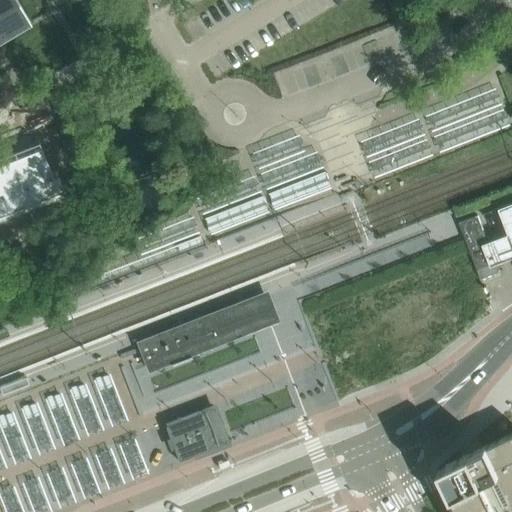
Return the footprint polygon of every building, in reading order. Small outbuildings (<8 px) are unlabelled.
[(0,0),(0,37),(1,37),(9,32),(14,30),(29,21),(16,0),(0,0)] [(40,148),(0,163),(0,215),(58,193),(40,148)] [(511,197),(499,202),(508,226),(481,236),(490,260),(511,251),(511,197)] [(469,249),(480,278),(499,271),(496,263),(483,229),(478,215),(459,222),(464,234),(469,249)] [(431,284),(356,304),(369,356),(445,336),(431,284)] [(171,365),(191,357),(188,350),(251,326),(242,305),(199,321),(197,317),(178,325),(180,329),(137,345),(145,367),(170,357),(172,362),(170,363),(171,365)] [(172,423),(165,426),(178,461),(218,445),(205,411),(172,423)] [(446,465),(439,468),(451,492),(451,493),(452,495),(460,511),(511,511),(511,432),(507,435),(500,438),(495,441),(490,443),(487,445),(473,451),(470,453),(467,454),(461,457),(456,460),(446,465)]
